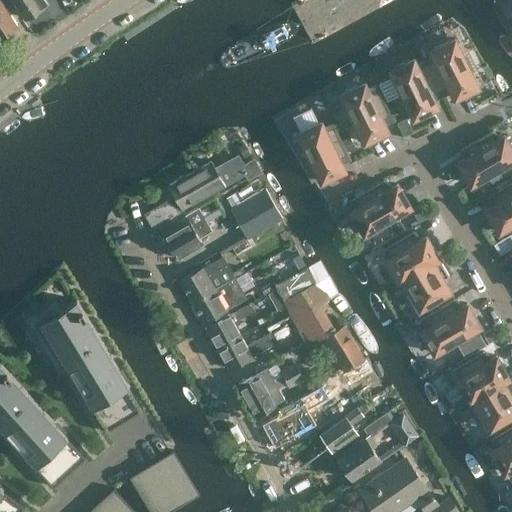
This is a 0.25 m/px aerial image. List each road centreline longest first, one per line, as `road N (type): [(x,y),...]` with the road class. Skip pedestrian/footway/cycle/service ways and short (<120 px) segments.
road 1 (residential): [(293,511),(130,228)]
road 2 (residential): [(511,316),(415,153)]
road 3 (tertiary): [(0,90),(124,0)]
